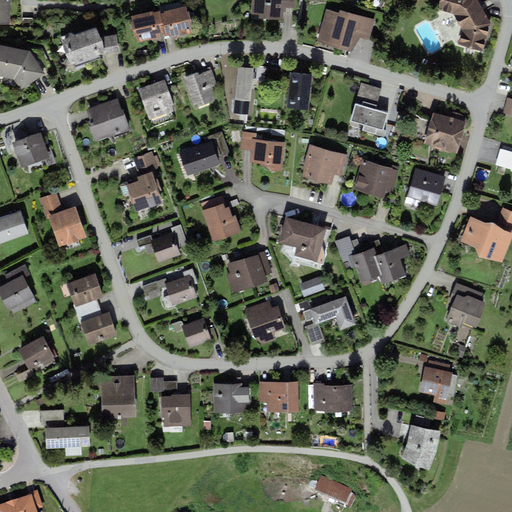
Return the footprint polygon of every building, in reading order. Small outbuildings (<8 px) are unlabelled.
[(11,0),(0,0),(0,22),(11,22),(11,0)] [(254,0),(252,16),(283,21),(285,8),(298,10),(298,0),(254,0)] [(477,0),(440,0),(437,9),(454,14),(462,31),(458,45),(482,52),(490,24),(477,0)] [(195,34),(188,7),(161,12),(165,33),(177,40),(181,37),(195,34)] [(342,13),(328,12),(320,43),(352,53),(362,39),(371,40),(375,20),(343,10),(342,13)] [(161,12),(132,17),(137,45),(156,42),(165,33),(161,12)] [(98,28),(64,40),(73,67),(107,55),(98,28)] [(0,47),(0,77),(16,80),(22,90),(46,76),(31,52),(0,47)] [(254,69),(238,67),(233,101),(249,103),(254,69)] [(261,68),(259,82),(282,85),(284,71),(261,68)] [(210,72),(183,81),(193,109),(215,101),(212,91),(216,89),(210,72)] [(312,75),(290,72),(285,107),(308,110),(312,75)] [(166,82),(141,91),(151,120),(176,112),(166,82)] [(355,97),(349,115),(382,125),(388,107),(355,97)] [(121,103),(86,115),(96,142),(130,131),(121,103)] [(468,124),(433,114),(424,147),(458,157),(468,124)] [(209,142),(215,158),(230,152),(222,131),(207,137),(209,142)] [(257,133),(242,132),(241,149),(253,150),(252,161),(268,164),(274,171),(282,171),(285,142),(257,140),(257,133)] [(42,133),(14,143),(22,168),(50,158),(42,133)] [(209,142),(179,154),(187,176),(218,165),(215,158),(209,142)] [(347,158),(312,148),(304,177),(333,185),(335,177),(341,179),(347,158)] [(140,181),(127,185),(137,213),(164,204),(154,175),(160,173),(154,154),(133,161),(140,181)] [(399,171),(362,161),(354,191),(385,199),(387,192),(393,194),(399,171)] [(446,177),(416,168),(406,200),(437,209),(446,177)] [(57,195),(41,201),(47,220),(51,219),(61,246),(87,238),(76,207),(62,212),(57,195)] [(226,205),(204,213),(215,243),(243,234),(237,218),(234,219),(231,209),(228,210),(226,205)] [(487,224),(472,218),(463,241),(476,246),(482,256),(504,264),(511,242),(511,212),(502,208),(496,222),(487,224)] [(20,211),(0,218),(0,244),(28,234),(20,211)] [(327,229),(288,218),(281,243),(300,248),(297,256),(318,261),(327,229)] [(172,234),(177,247),(187,243),(180,225),(170,228),(172,234)] [(153,241),(150,243),(157,263),(180,254),(177,247),(172,234),(153,241)] [(150,243),(153,241),(151,235),(137,241),(139,247),(150,243)] [(406,248),(378,257),(387,284),(407,277),(402,264),(411,261),(406,248)] [(257,255),(227,264),(230,274),(227,275),(233,293),(267,282),(264,275),(272,273),(264,251),(257,253),(257,255)] [(373,252),(354,258),(362,284),(381,278),(373,252)] [(5,275),(8,282),(22,275),(24,278),(30,274),(25,265),(5,275)] [(95,273),(68,283),(76,306),(96,299),(104,296),(95,273)] [(8,282),(0,286),(0,295),(9,311),(10,311),(12,315),(37,302),(24,278),(22,275),(8,282)] [(320,279),(299,286),(304,300),(325,292),(320,279)] [(192,281),(167,289),(174,308),(198,299),(192,281)] [(451,296),(455,298),(448,320),(476,329),(485,303),(480,301),(483,294),(456,284),(451,296)] [(346,297),(303,312),(306,321),(312,319),(314,324),(317,323),(336,316),(340,328),(355,323),(346,297)] [(82,323),(102,316),(96,299),(76,306),(82,323)] [(269,300),(244,309),(254,338),(262,344),(274,340),(275,332),(286,328),(277,306),(271,308),(269,300)] [(102,316),(82,323),(91,347),(119,337),(110,313),(102,316)] [(207,321),(185,328),(191,348),(213,341),(207,321)] [(324,342),(317,323),(314,324),(304,327),(311,347),(324,342)] [(43,336),(18,349),(29,369),(31,368),(53,356),(43,336)] [(455,356),(462,358),(466,347),(459,345),(455,356)] [(420,354),(419,360),(426,362),(427,355),(420,354)] [(427,368),(448,373),(450,365),(428,361),(427,368)] [(29,369),(16,376),(20,383),(35,375),(31,368),(29,369)] [(427,368),(425,368),(418,399),(448,405),(454,374),(448,373),(427,368)] [(135,375),(100,376),(102,417),(136,416),(135,375)] [(163,378),(150,379),(151,393),(177,392),(176,382),(163,382),(163,378)] [(299,383),(262,384),(262,402),(268,402),(269,413),(300,412),(299,383)] [(243,385),(214,386),(215,414),(249,413),(248,391),(243,391),(243,385)] [(354,386),(316,386),(316,412),(354,412),(354,386)] [(189,395),(162,396),(163,427),(191,426),(189,395)] [(57,427),(45,428),(46,448),(90,446),(89,426),(64,428),(63,409),(56,410),(57,425),(57,427)] [(57,425),(56,410),(40,411),(41,426),(57,425)] [(444,420),(445,413),(433,411),(431,418),(444,420)] [(444,431),(414,425),(405,458),(433,469),(444,431)] [(355,492),(322,478),(315,494),(348,508),(355,492)] [(0,511),(36,511),(43,509),(37,492),(30,494),(32,498),(0,508),(0,511)]
